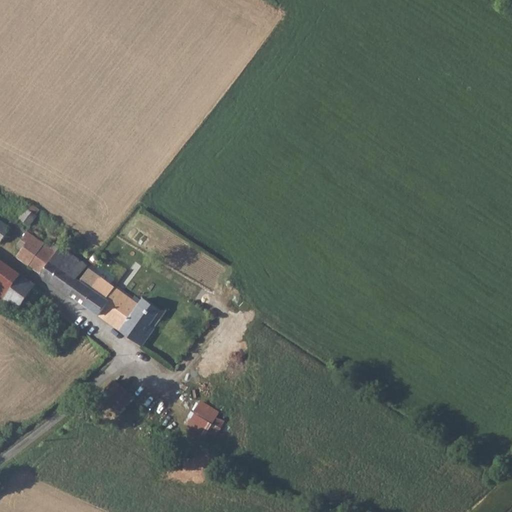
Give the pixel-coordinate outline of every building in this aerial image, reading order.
[(28,209),(20,219),(30,226),(37,216),(28,209)] [(0,220),(0,242),(11,228),(0,220)] [(28,232),(22,238),(27,243),(18,258),(72,297),(81,282),(78,279),(88,267),(62,247),(56,253),(40,243),(28,232)] [(91,262),(93,264),(96,267),(103,258),(103,251),(97,254),(91,262)] [(81,282),(72,297),(121,332),(139,306),(110,284),(98,276),(89,271),(81,282)] [(31,292),(26,298),(32,302),(35,298),(37,296),(31,292)] [(139,306),(121,332),(143,347),(155,330),(151,326),(157,318),(139,306)] [(120,413),(136,396),(116,378),(100,395),(120,413)] [(226,419),(218,416),(222,409),(200,399),(187,425),(217,439),(226,419)]
